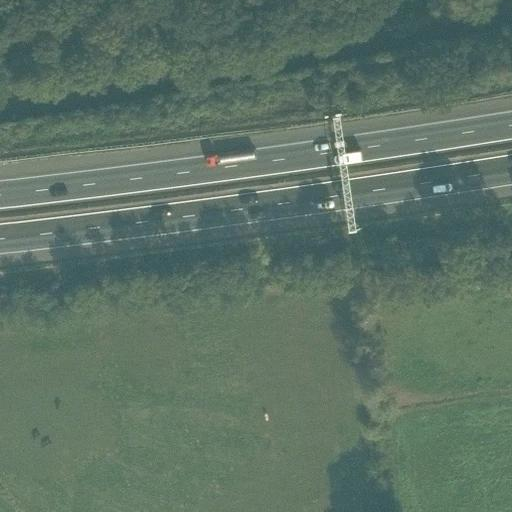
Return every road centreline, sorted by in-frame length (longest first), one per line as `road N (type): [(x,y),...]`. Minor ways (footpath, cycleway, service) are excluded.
road 1 (track): [(0,108),(511,15)]
road 2 (motorway): [(511,121),(0,193)]
road 3 (motorway): [(0,239),(511,168)]
road 4 (track): [(511,273),(360,292)]
